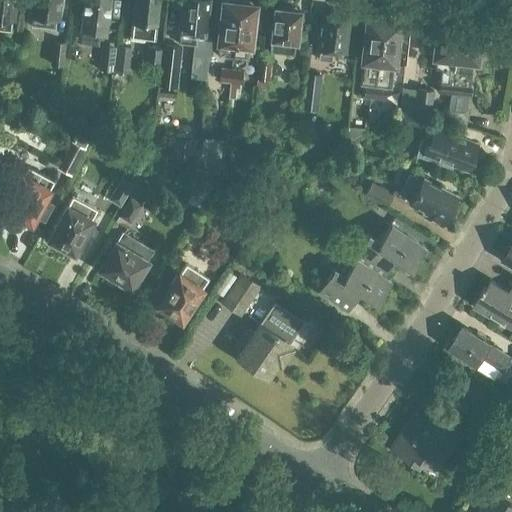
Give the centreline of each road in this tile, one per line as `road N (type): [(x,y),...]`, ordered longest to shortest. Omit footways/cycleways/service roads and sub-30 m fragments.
road 1 (residential): [(318,480),(0,279)]
road 2 (residential): [(318,480),(435,308),(511,171)]
